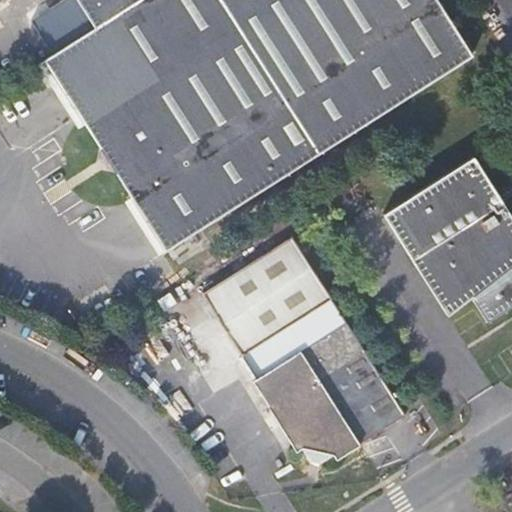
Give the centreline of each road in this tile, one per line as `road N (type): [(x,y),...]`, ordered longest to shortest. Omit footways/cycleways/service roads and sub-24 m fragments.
road 1 (unclassified): [(159,511),(95,442),(0,369)]
road 2 (unclassified): [(511,428),(382,511)]
